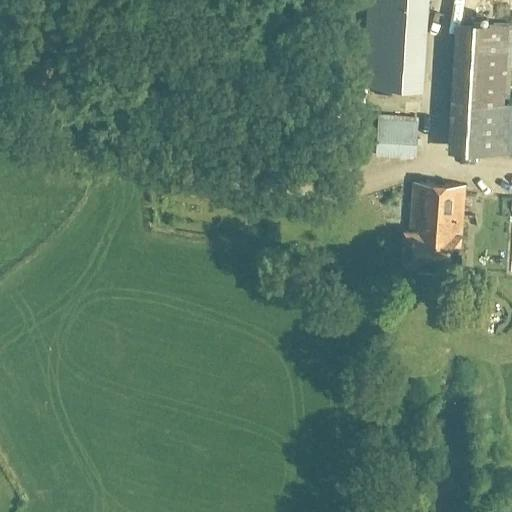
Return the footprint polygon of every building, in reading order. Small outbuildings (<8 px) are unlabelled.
[(371,0),(370,31),(425,34),(427,0),(371,0)] [(511,25),(472,23),(463,150),(511,152),(511,120),(506,120),(511,35),(511,25)] [(425,34),(370,31),(366,89),(421,93),(425,34)] [(378,115),(375,156),(415,159),(418,119),(378,115)] [(410,232),(403,231),(400,267),(403,267),(404,275),(417,276),(422,268),(459,271),(464,185),(413,181),(410,232)]
